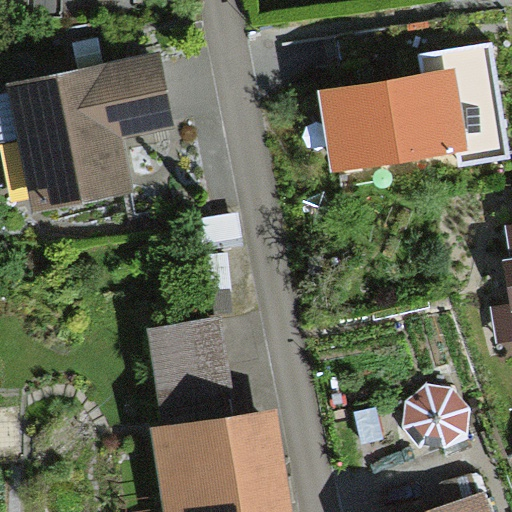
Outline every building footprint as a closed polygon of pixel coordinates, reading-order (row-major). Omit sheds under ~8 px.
[(423,84),(320,101),(334,183),(457,163),(459,175),(511,166),(511,160),(493,48),(420,60),(423,84)] [(161,58),(5,91),(33,223),(136,201),(123,143),(177,132),(161,58)] [(511,229),(505,230),(510,266),(501,267),(507,308),(490,311),(496,349),(511,347),(511,229)] [(167,423),(154,424),(166,511),(294,511),(280,409),(238,415),(225,319),(153,329),(167,423)] [(426,377),(404,395),(403,423),(421,444),(449,445),(469,431),(471,403),(454,381),(426,377)] [(486,511),(481,495),(426,511),(486,511)]
